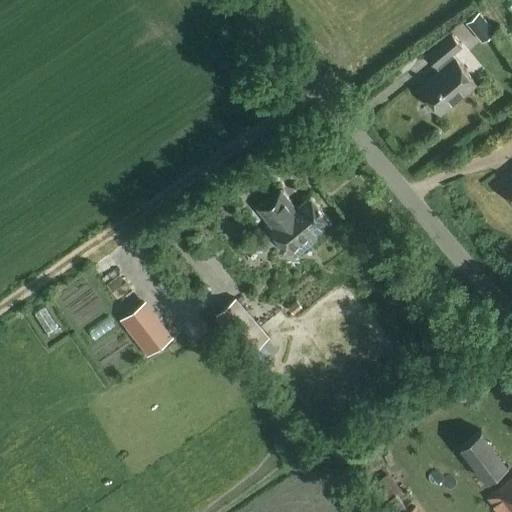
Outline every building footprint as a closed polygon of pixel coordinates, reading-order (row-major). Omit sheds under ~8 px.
[(465,23),(481,43),(494,33),(478,13),(465,23)] [(425,57),(440,73),(421,89),(441,113),(476,83),(452,54),(461,47),(450,35),(425,57)] [(511,175),(501,185),(511,198),(511,175)] [(311,197),(296,208),(281,190),(257,209),(270,224),(270,225),(297,257),(318,239),(314,236),(331,222),(311,197)] [(194,254),(204,265),(228,244),(219,233),(194,254)] [(240,265),(209,287),(217,297),(247,275),(240,265)] [(234,298),(214,316),(248,355),(269,337),(234,298)] [(147,299),(121,318),(149,354),(174,334),(147,299)] [(434,362),(442,355),(429,341),(421,348),(434,362)] [(459,447),(485,482),(507,466),(481,430),(459,447)] [(383,475),(373,482),(384,496),(394,488),(383,475)] [(511,511),(511,478),(487,498),(498,511),(511,511)]
